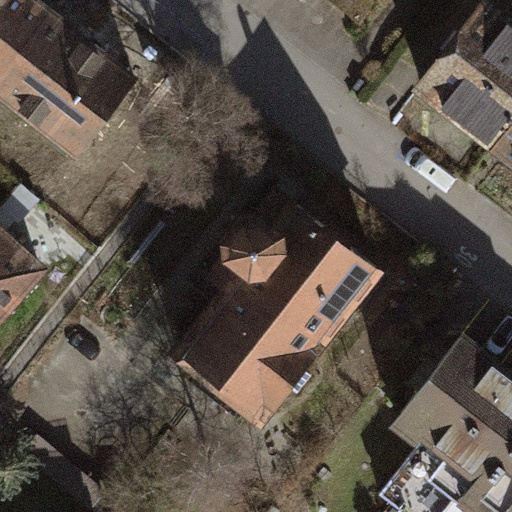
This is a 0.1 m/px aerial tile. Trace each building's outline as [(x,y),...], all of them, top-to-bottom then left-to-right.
[(0,0),(0,74),(52,10),(39,0),(0,0)] [(380,0),(333,0),(363,23),(380,0)] [(511,126),(511,22),(488,5),(425,89),(499,144),(511,126)] [(137,77),(52,10),(0,74),(0,91),(77,153),(137,77)] [(511,126),(499,144),(511,154),(511,126)] [(379,266),(277,186),(209,273),(226,286),(181,343),(267,410),(379,266)] [(0,301),(30,267),(0,241),(0,301)] [(511,511),(511,371),(463,334),(396,420),(421,439),(380,492),(405,511),(446,511),(460,494),(482,511),(511,511)]
